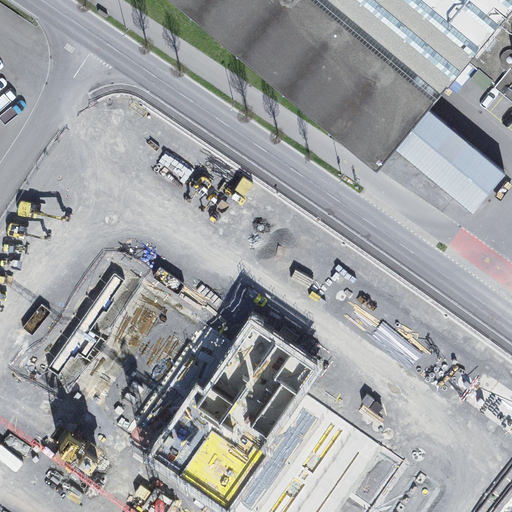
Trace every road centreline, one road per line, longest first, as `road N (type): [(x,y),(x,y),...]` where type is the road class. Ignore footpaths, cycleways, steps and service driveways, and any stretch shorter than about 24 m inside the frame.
road 1 (primary): [(511,324),(98,39)]
road 2 (residential): [(0,191),(98,39)]
